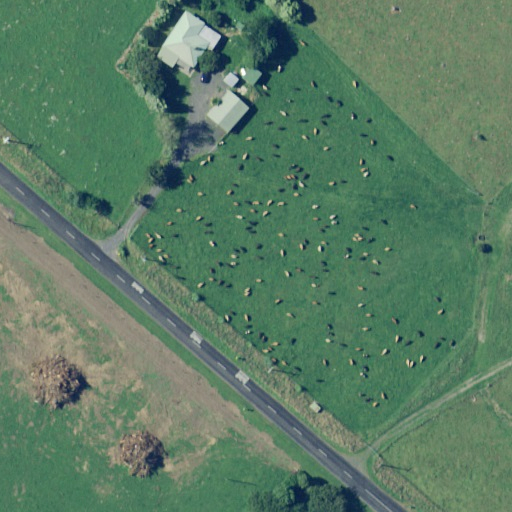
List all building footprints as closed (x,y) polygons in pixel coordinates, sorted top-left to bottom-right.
[(221,36),(185,12),(155,57),(172,68),(175,63),(190,73),(207,47),(212,51),(221,36)] [(262,74),(250,66),(241,78),(254,87),(262,74)] [(239,80),(231,73),(224,81),(232,88),(239,80)] [(257,96),(240,83),(234,90),(251,103),(257,96)] [(248,109),(229,91),(207,116),(226,133),(248,109)]
